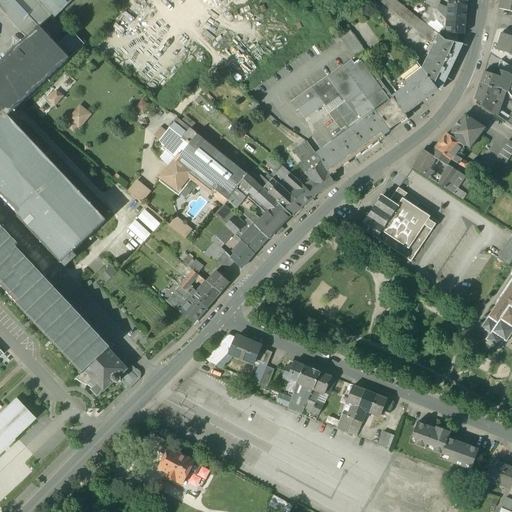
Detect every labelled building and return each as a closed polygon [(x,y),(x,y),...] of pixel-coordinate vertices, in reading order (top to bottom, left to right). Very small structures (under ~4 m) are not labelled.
[(108,220),(9,116),(68,60),(70,61),(84,48),(82,46),(81,47),(54,19),(73,0),(0,0),(0,11),(27,39),(17,48),(16,46),(5,56),(7,58),(0,63),(0,199),(62,264),(63,264),(66,267),(77,257),(73,253),(108,220)] [(424,24),(395,0),(382,0),(381,2),(418,32),(424,24)] [(434,0),(432,7),(432,9),(438,11),(439,5),(440,0),(434,0)] [(511,0),(500,0),(499,4),(507,6),(506,11),(511,12),(511,0)] [(467,5),(450,3),(448,10),(447,21),(465,23),(467,5)] [(448,10),(439,5),(438,11),(437,12),(447,21),(448,10)] [(432,9),(430,14),(429,17),(429,19),(428,21),(434,23),(435,18),(437,12),(438,11),(432,9)] [(447,21),(437,12),(435,18),(447,26),(447,21)] [(465,23),(447,21),(447,26),(446,34),(464,35),(465,23)] [(353,32),(342,39),(354,58),(365,51),(353,32)] [(511,36),(502,33),(496,50),(511,55),(511,36)] [(329,34),(320,41),(326,50),(336,43),(329,34)] [(463,45),(445,41),(438,36),(422,69),(425,73),(426,74),(437,89),(441,91),(463,45)] [(320,41),(315,44),(322,53),(326,50),(320,41)] [(350,61),(345,54),(339,58),(344,65),(350,61)] [(390,101),(361,61),(355,65),(351,60),(344,65),(327,77),(344,100),(345,102),(356,116),(359,114),(363,120),(375,111),(375,112),(388,103),(390,101)] [(511,67),(500,60),(497,70),(498,71),(499,70),(509,73),(511,75),(511,67)] [(422,69),(417,63),(403,73),(409,81),(409,82),(413,87),(422,102),(438,91),(437,89),(426,74),(422,69)] [(497,76),(484,72),(480,83),(496,89),(497,87),(505,91),(509,94),(511,87),(511,86),(509,85),(511,79),(511,75),(509,73),(499,70),(498,71),(497,76)] [(413,87),(409,82),(409,81),(403,73),(390,83),(397,93),(392,96),(405,114),(422,102),(413,87)] [(327,77),(291,103),(296,111),(298,110),(298,109),(308,102),(313,99),(318,95),(324,104),(324,105),(325,107),(333,101),(336,101),(336,99),(339,99),(341,102),(344,100),(327,77)] [(496,89),(480,83),(474,100),(478,102),(493,107),(494,104),(500,106),(505,91),(497,87),(496,89)] [(291,90),(286,93),(290,100),(295,97),(291,90)] [(55,105),(62,97),(57,92),(50,101),(55,105)] [(324,104),(318,95),(313,99),(319,108),(324,105),(324,104)] [(319,108),(313,99),(308,102),(315,111),(319,108)] [(145,111),(148,105),(141,101),(138,107),(145,111)] [(308,102),(298,109),(298,110),(304,118),(315,111),(308,102)] [(345,102),(328,114),(340,130),(345,127),(348,130),(363,120),(359,114),(356,116),(345,102)] [(493,107),(478,102),(477,105),(491,114),(492,113),(505,122),(508,117),(498,110),(500,106),(494,104),(493,107)] [(402,122),(388,103),(375,112),(390,131),(402,122)] [(80,107),(70,120),(71,121),(68,125),(74,130),(77,126),(79,128),(89,115),(80,107)] [(375,112),(375,111),(363,120),(378,140),(390,131),(375,112)] [(485,128),(465,114),(454,129),(453,130),(456,132),(454,136),(455,136),(462,141),(460,144),(463,146),(467,146),(470,148),(485,128)] [(194,124),(185,116),(181,122),(190,129),(194,124)] [(181,122),(177,119),(174,123),(187,133),(190,129),(181,122)] [(333,141),(348,162),(378,140),(363,120),(348,130),(333,141)] [(166,132),(158,142),(164,150),(175,160),(176,160),(189,145),(182,139),(187,133),(174,123),(166,132)] [(162,128),(155,137),(158,142),(166,132),(162,128)] [(187,133),(182,139),(189,145),(197,134),(190,129),(187,133)] [(247,175),(197,134),(189,145),(176,160),(191,172),(187,178),(223,205),(227,200),(236,208),(240,204),(249,193),(239,185),(247,175)] [(453,139),(446,134),(435,148),(451,160),(458,164),(461,160),(455,156),(457,153),(461,153),(464,149),(463,146),(460,144),(462,141),(455,136),(454,136),(453,139)] [(511,142),(509,140),(497,158),(506,164),(511,154),(511,142)] [(316,154),(306,141),(292,151),(294,154),(296,152),(302,162),(298,165),(305,175),(306,174),(310,181),(303,185),(302,186),(314,196),(319,192),(334,182),(330,175),(323,163),(316,154)] [(348,162),(333,141),(330,144),(316,154),(323,163),(330,175),(345,164),(348,162)] [(435,148),(430,155),(435,158),(447,165),(451,160),(435,148)] [(423,150),(412,168),(429,179),(432,174),(433,172),(429,169),(433,163),(432,163),(433,161),(435,158),(430,155),(423,150)] [(447,165),(435,158),(433,161),(439,165),(439,167),(445,171),(440,179),(437,184),(445,189),(452,177),(457,171),(447,165)] [(187,178),(191,172),(176,160),(175,160),(161,178),(176,191),(187,178)] [(472,166),(461,160),(458,164),(469,171),(472,166)] [(284,168),(273,179),(280,185),(285,180),(286,179),(291,174),(284,168)] [(462,174),(457,171),(452,177),(458,181),(462,174)] [(314,196),(302,186),(303,185),(291,174),(286,179),(285,180),(294,188),(295,190),(290,195),(302,206),(314,196)] [(440,179),(433,175),(432,174),(429,179),(437,184),(440,179)] [(263,189),(247,175),(239,185),(249,193),(268,211),(257,222),(255,225),(268,239),(272,235),(291,215),(263,189)] [(137,179),(128,190),(142,202),(152,191),(137,179)] [(270,182),(263,189),(270,196),(276,190),(280,185),(273,179),(270,182)] [(282,187),(280,185),(276,190),(283,196),(284,196),(286,198),(279,204),(291,215),(302,206),(290,195),(282,187)] [(398,188),(390,201),(381,195),(360,228),(411,261),(437,222),(416,208),(420,203),(398,188)] [(222,206),(214,216),(226,224),(225,225),(234,233),(235,234),(243,226),(235,216),(222,206)] [(152,231),(159,223),(145,209),(138,216),(152,231)] [(168,225),(185,239),(192,231),(175,217),(168,225)] [(135,219),(128,227),(142,240),(150,232),(135,219)] [(113,345),(0,225),(0,288),(81,375),(85,371),(93,380),(91,382),(95,386),(91,389),(97,395),(103,390),(104,391),(114,381),(117,383),(120,381),(119,376),(121,375),(127,369),(109,349),(113,345)] [(234,233),(226,225),(215,236),(223,244),(234,233)] [(249,231),(244,226),(243,226),(235,234),(234,234),(236,236),(254,254),(268,239),(255,225),(249,231)] [(511,235),(497,258),(508,266),(511,260),(511,235)] [(254,254),(236,236),(234,238),(239,243),(232,252),(234,254),(231,258),(234,261),(242,268),(254,254)] [(231,258),(225,252),(217,261),(226,270),(234,261),(231,258)] [(203,267),(190,257),(185,263),(189,268),(193,271),(197,274),(203,267)] [(229,282),(216,270),(206,281),(220,293),(229,282)] [(193,271),(180,286),(185,291),(190,286),(195,279),(198,276),(197,274),(193,271)] [(511,272),(511,273),(511,277),(511,278),(494,305),(495,306),(480,328),(489,334),(485,341),(499,349),(504,341),(506,343),(511,332),(511,327),(511,326),(511,272)] [(206,282),(198,276),(195,279),(203,285),(206,282)] [(203,285),(195,279),(190,286),(192,288),(197,292),(203,285)] [(206,281),(206,282),(203,285),(197,292),(192,288),(188,293),(191,295),(193,297),(193,296),(207,308),(220,293),(206,281)] [(176,291),(172,296),(176,299),(171,305),(179,312),(187,303),(185,302),(191,295),(188,293),(185,291),(180,286),(176,291)] [(207,308),(193,296),(193,297),(191,295),(185,302),(187,303),(179,312),(193,324),(207,308)] [(228,335),(203,361),(216,366),(228,353),(229,354),(236,338),(228,335)] [(260,348),(236,338),(229,354),(254,364),(255,362),(260,348)] [(272,353),(260,348),(255,362),(266,367),(272,353)] [(294,362),(292,367),(287,365),(283,375),(297,381),(304,366),(294,362)] [(320,372),(304,366),(297,381),(297,382),(297,383),(307,387),(313,389),(320,372)] [(274,370),(266,367),(259,384),(267,387),(274,370)] [(131,373),(127,369),(121,375),(126,379),(121,384),(125,389),(137,377),(137,376),(137,375),(136,373),(135,373),(134,372),(132,372),(131,373)] [(85,371),(81,375),(80,376),(79,376),(74,380),(75,381),(75,380),(78,382),(81,384),(80,385),(86,388),(87,386),(90,388),(91,389),(95,386),(91,382),(93,380),(85,371)] [(320,372),(313,389),(320,392),(324,394),(331,377),(320,372)] [(297,383),(293,395),(302,398),(307,387),(297,383)] [(353,386),(347,402),(352,405),(348,416),(354,418),(365,390),(353,386)] [(313,389),(307,387),(302,398),(307,400),(313,389)] [(313,389),(307,400),(315,403),(320,392),(313,389)] [(377,395),(365,390),(354,418),(354,419),(361,422),(361,421),(366,410),(370,412),(377,395)] [(302,398),(293,395),(292,398),(279,393),(275,403),(287,408),(287,409),(301,415),(304,409),(307,400),(302,398)] [(387,399),(377,395),(370,412),(381,416),(387,399)] [(315,403),(307,400),(304,409),(310,412),(311,411),(315,403)] [(15,401),(0,415),(0,449),(2,448),(4,450),(7,446),(6,444),(32,419),(15,401)] [(323,407),(315,403),(311,411),(319,415),(323,407)] [(342,414),(336,429),(348,433),(351,426),(354,419),(354,418),(348,416),(342,414)] [(328,417),(326,423),(334,426),(337,420),(328,417)] [(361,422),(354,419),(351,426),(360,429),(363,422),(361,421),(361,422)] [(450,432),(436,427),(435,429),(431,428),(432,427),(417,422),(412,436),(417,438),(414,444),(441,454),(440,458),(441,458),(443,453),(446,454),(447,456),(445,460),(467,468),(470,462),(473,463),(478,449),(465,444),(464,445),(461,444),(461,443),(448,438),(450,432)] [(360,429),(351,426),(348,433),(357,436),(360,429)] [(378,445),(389,449),(394,435),(383,431),(378,445)] [(194,462),(170,449),(159,468),(165,471),(163,475),(176,482),(182,485),(184,480),(187,481),(187,480),(192,483),(201,466),(194,462)] [(511,468),(492,461),(485,479),(497,483),(498,480),(511,485),(511,468)] [(283,511),(288,503),(273,496),(268,506),(280,511),(283,511)] [(511,500),(504,498),(501,508),(511,511),(511,500)]
